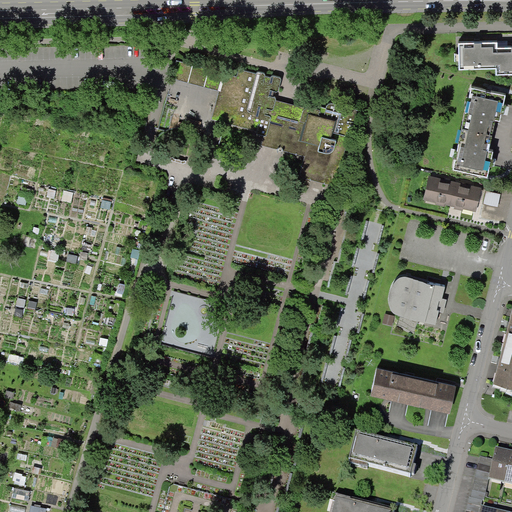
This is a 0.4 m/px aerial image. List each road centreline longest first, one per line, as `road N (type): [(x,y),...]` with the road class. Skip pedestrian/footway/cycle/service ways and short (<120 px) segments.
road 1 (secondary): [(0,13),(477,0)]
road 2 (residential): [(465,422),(500,284)]
